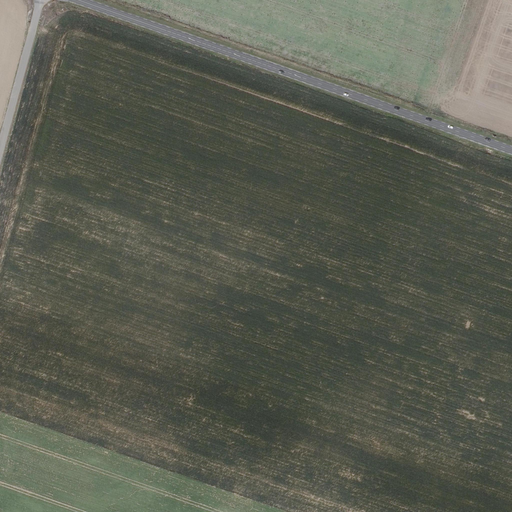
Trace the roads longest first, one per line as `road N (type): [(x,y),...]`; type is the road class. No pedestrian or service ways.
road 1 (primary): [(511,149),(77,0)]
road 2 (track): [(39,0),(0,147)]
